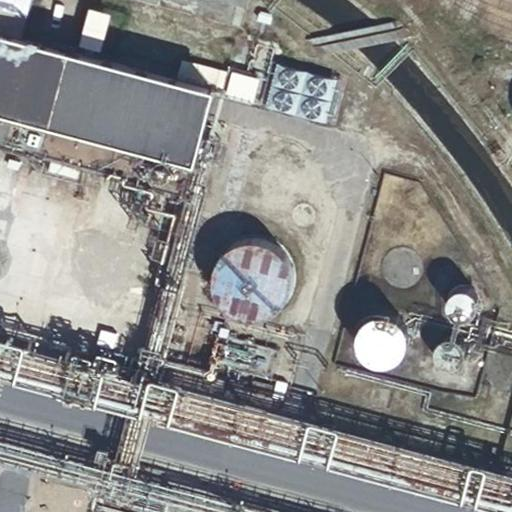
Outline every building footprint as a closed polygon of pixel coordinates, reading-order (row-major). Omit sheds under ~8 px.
[(98,47),(107,11),(236,44),(246,0),(105,0),(102,11),(83,6),(74,41),(98,47)] [(207,86),(0,33),(0,144),(96,169),(129,178),(180,191),(207,86)] [(286,293),(288,289),(288,284),(289,279),(289,274),(288,269),(286,264),(284,260),(282,256),(278,252),(275,249),(271,246),(267,243),(262,241),(257,240),(252,240),(248,240),(243,240),(238,241),(233,243),(229,245),(225,248),(222,251),(218,255),(216,259),(214,264),(212,269),(211,273),(211,278),(211,283),(212,288),(213,292),(216,297),(218,301),(221,305),(225,308),(228,311),(233,314),(237,316),(242,317),(247,318),(252,318),(257,317),(262,316),(266,314),(271,312),(275,309),(278,305),(281,302),(284,298),(286,293)] [(475,309),(476,305),(477,301),(476,297),(474,293),(472,290),(468,287),(464,286),(460,285),(456,285),(452,287),(449,289),(446,293),(444,296),(443,300),(444,305),(445,309),(447,312),(450,315),(454,317),(458,318),(462,318),(466,317),(470,315),(473,313),(475,309)] [(401,342),(402,337),(401,331),(398,325),(395,321),(390,318),(384,315),(378,314),(373,315),(367,317),(363,321),(359,325),(356,330),(355,336),(356,342),(357,347),(361,353),(365,357),(370,359),(375,361),(381,361),(387,359),(392,357),(396,353),(399,348),(401,342)] [(268,349),(218,336),(213,357),(263,370),(268,349)] [(461,362),(462,358),(463,353),(462,349),(460,346),(457,342),(454,340),(450,338),(446,338),(442,338),(438,340),(434,342),(432,346),(430,349),(429,353),(429,358),(431,362),(433,365),(436,368),(440,370),(444,371),(448,371),(452,370),(456,368),(459,365),(461,362)] [(278,395),(281,378),(271,376),(267,392),(278,395)] [(383,438),(352,429),(347,449),(377,458),(383,438)]
